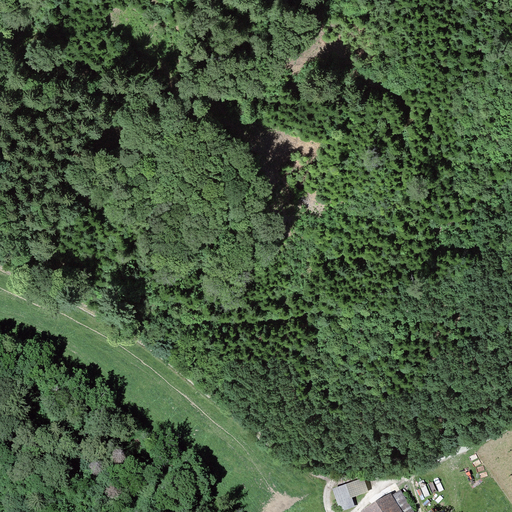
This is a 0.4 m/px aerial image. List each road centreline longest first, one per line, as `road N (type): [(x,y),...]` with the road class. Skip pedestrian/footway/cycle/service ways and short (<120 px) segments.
road 1 (track): [(0,265),(86,302),(213,393),(311,477),(394,471)]
road 2 (track): [(511,428),(394,471),(373,497)]
